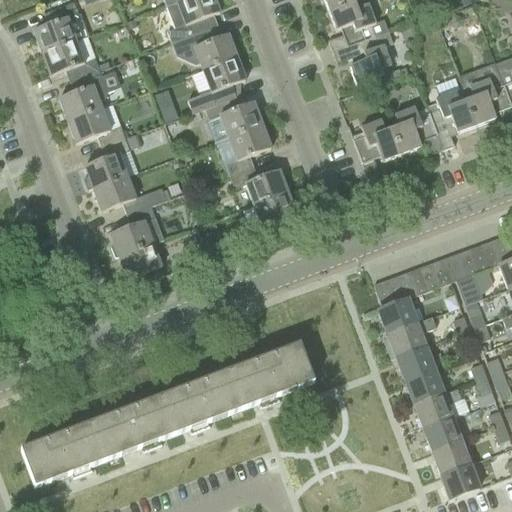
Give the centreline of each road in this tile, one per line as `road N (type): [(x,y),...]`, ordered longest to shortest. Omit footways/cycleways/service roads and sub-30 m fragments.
road 1 (residential): [(107,353),(0,60)]
road 2 (residential): [(248,0),(349,263)]
road 3 (residential): [(107,353),(349,263)]
road 4 (residential): [(349,263),(511,203)]
